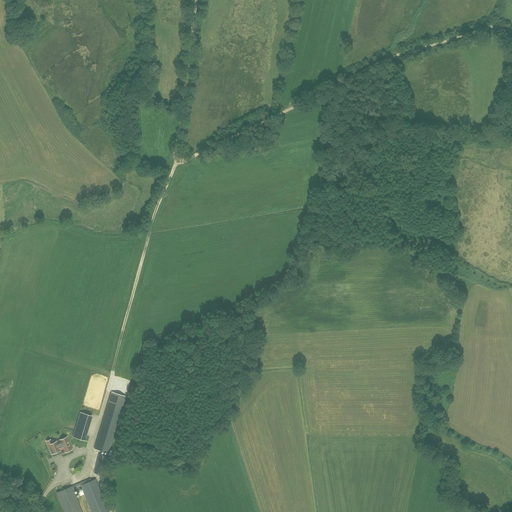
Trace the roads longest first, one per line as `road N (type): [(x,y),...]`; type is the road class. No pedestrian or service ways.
road 1 (track): [(511,39),(491,27),(402,55),(174,164)]
road 2 (unclassified): [(37,511),(45,493),(88,466),(154,214)]
road 3 (track): [(174,164),(196,0)]
